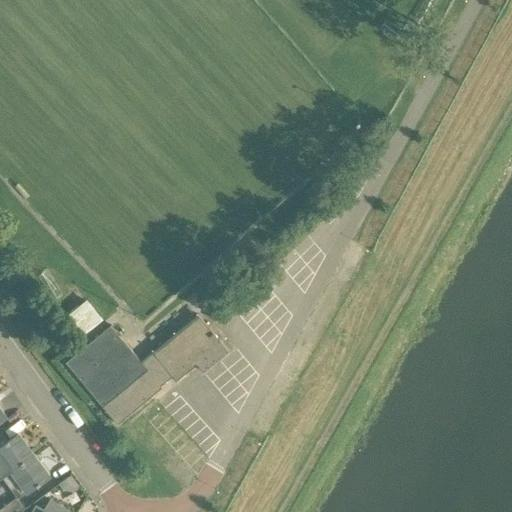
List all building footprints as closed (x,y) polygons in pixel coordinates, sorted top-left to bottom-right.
[(75,308),(90,328),(104,317),(89,297),(75,308)] [(160,343),(192,317),(179,302),(147,327),(160,343)] [(92,341),(66,363),(117,425),(162,388),(161,387),(171,378),(175,382),(196,365),(202,373),(228,352),(198,316),(141,363),(118,336),(110,326),(92,341)] [(0,477),(1,479),(2,478),(34,455),(18,434),(5,443),(0,436),(0,477)] [(18,500),(34,489),(50,477),(34,455),(2,478),(17,498),(18,500)] [(0,511),(18,511),(24,508),(18,500),(17,498),(0,510),(0,511)] [(69,511),(50,501),(44,511),(37,508),(34,511),(69,511)]
